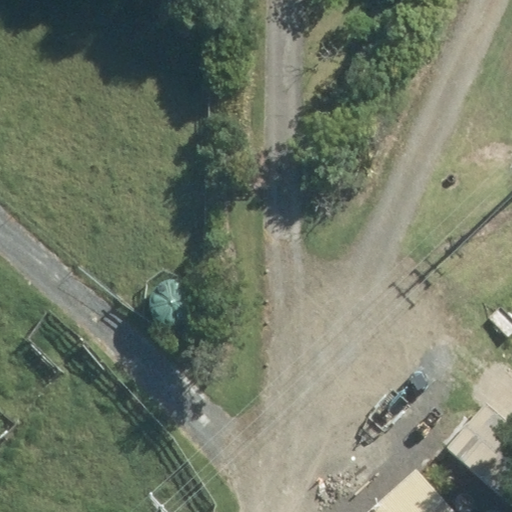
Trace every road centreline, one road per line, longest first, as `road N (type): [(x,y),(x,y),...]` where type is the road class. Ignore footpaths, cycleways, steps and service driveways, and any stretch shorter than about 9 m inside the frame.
road 1 (track): [(274,508),(0,241)]
road 2 (track): [(304,373),(286,0)]
